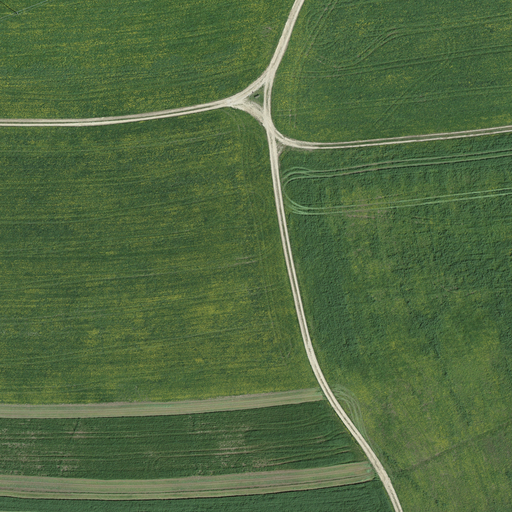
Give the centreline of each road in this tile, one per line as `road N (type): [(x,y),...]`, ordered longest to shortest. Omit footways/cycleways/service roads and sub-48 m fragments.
road 1 (track): [(274,66),(266,100),(304,334),(324,389),(364,443),(399,511)]
road 2 (track): [(301,0),(274,66),(232,99),(114,120),(0,122)]
road 3 (track): [(232,99),(254,108),(281,139),(315,145),(511,128)]
